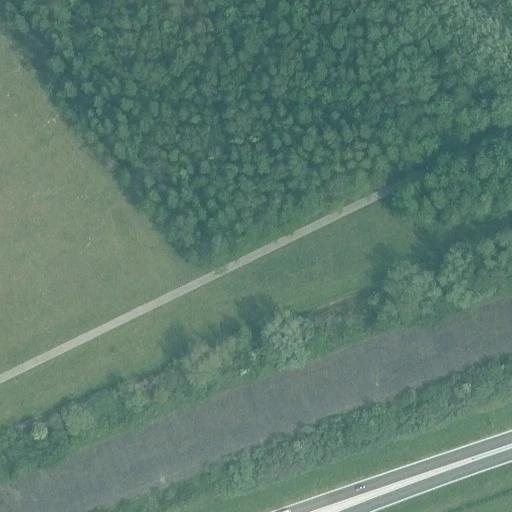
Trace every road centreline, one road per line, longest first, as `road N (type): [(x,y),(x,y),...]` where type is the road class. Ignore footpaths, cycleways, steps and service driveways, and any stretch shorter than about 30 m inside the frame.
road 1 (trunk): [(511,444),(295,511)]
road 2 (trunk): [(366,511),(511,455)]
